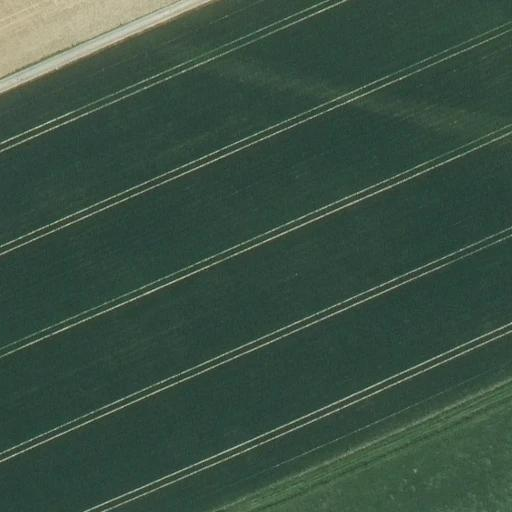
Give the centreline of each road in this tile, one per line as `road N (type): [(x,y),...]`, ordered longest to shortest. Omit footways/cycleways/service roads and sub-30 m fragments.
road 1 (track): [(241,511),(511,390)]
road 2 (track): [(195,0),(0,85)]
